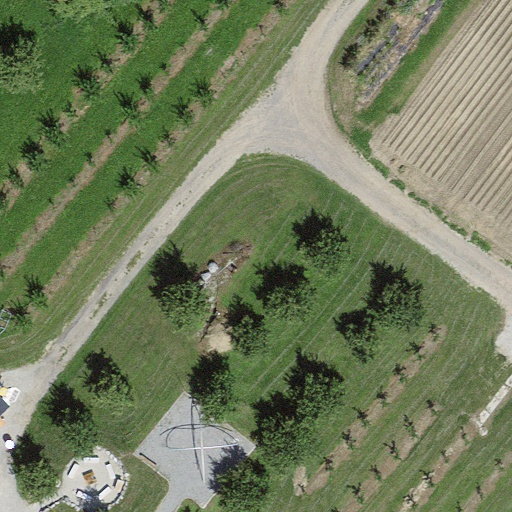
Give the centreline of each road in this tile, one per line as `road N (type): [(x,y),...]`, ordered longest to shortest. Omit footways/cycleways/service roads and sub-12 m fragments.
road 1 (track): [(362,0),(0,437)]
road 2 (track): [(511,297),(411,224),(273,104)]
